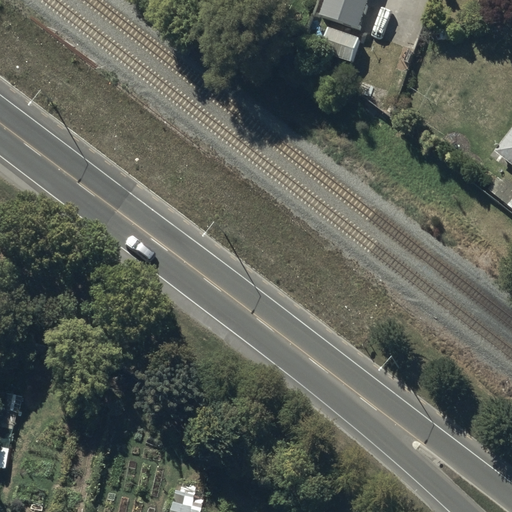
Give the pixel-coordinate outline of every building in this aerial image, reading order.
[(365,0),(323,0),(320,9),(358,22),(365,0)] [(356,33),(327,23),(319,44),(349,54),(356,33)] [(393,91),(396,92),(415,35),(379,23),(356,92),(386,113),(393,91)] [(511,130),(499,146),(511,156),(511,130)] [(511,177),(503,171),(489,188),(511,206),(511,177)] [(0,468),(3,469),(13,422),(0,419),(0,468)] [(174,491),(167,511),(197,511),(202,497),(198,496),(200,491),(179,485),(177,492),(174,491)]
